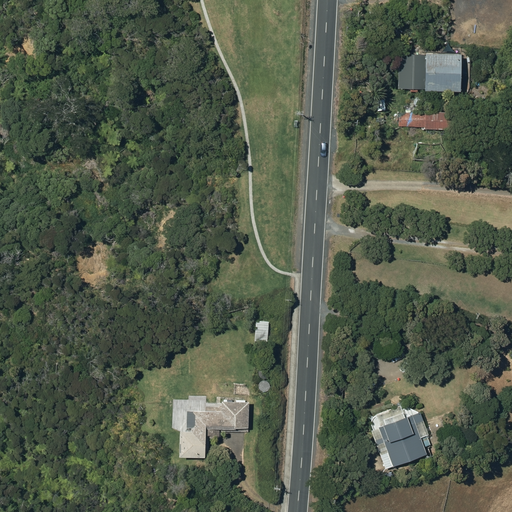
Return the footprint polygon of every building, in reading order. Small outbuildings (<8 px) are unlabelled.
[(381,19),(381,45),(402,46),(403,25),(408,25),(408,18),(403,18),(403,19),(381,19)] [(426,91),(426,93),(462,94),(462,57),(399,56),(399,90),(426,91)] [(400,128),(425,128),(425,131),(451,131),(452,114),(400,114),(400,128)] [(450,159),(447,165),(456,169),(461,158),(450,159)] [(256,323),(255,344),(259,344),(259,341),(268,341),(269,324),(256,323)] [(188,408),(187,425),(192,425),(192,428),(181,428),(180,455),(206,455),(206,433),(214,433),(214,438),(219,438),(220,427),(237,427),(237,426),(249,426),(250,400),(223,399),(222,407),(207,406),(207,409),(188,408)] [(385,424),(373,429),(386,466),(393,463),(394,465),(428,452),(421,436),(429,433),(421,411),(409,415),(408,413),(384,422),(385,424)] [(472,438),(474,456),(491,454),(490,443),(483,444),(483,437),(472,438)] [(463,464),(462,455),(456,456),(455,449),(449,450),(451,466),(463,464)] [(392,470),(378,475),(381,482),(394,477),(392,470)]
